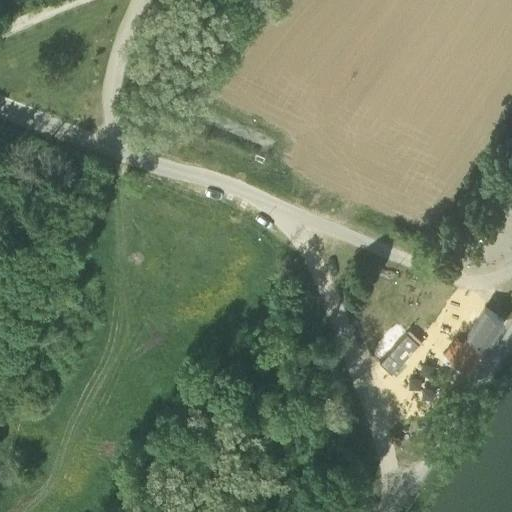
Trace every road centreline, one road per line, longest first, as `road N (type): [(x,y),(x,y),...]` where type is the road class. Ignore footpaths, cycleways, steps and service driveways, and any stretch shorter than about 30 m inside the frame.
road 1 (unclassified): [(511,266),(485,274),(439,268),(110,131)]
road 2 (unclassified): [(132,0),(111,55),(110,131)]
